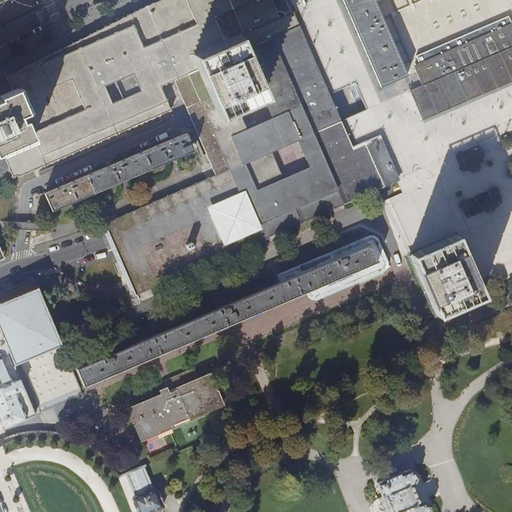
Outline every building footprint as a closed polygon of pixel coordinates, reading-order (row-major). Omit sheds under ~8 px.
[(12,91),(11,92),(32,139),(2,152),(8,165),(14,177),(18,175),(20,179),(169,115),(170,113),(161,90),(176,83),(175,79),(182,76),(199,69),(193,56),(196,54),(196,55),(237,37),(291,14),(298,11),(293,0),(170,0),(102,30),(7,77),(12,91)] [(511,0),(322,0),(317,3),(305,8),(301,9),(291,14),(237,37),(262,95),(272,118),(245,130),(235,107),(218,114),(215,108),(198,115),(191,118),(216,175),(199,183),(160,200),(105,223),(112,240),(131,285),(136,295),(189,271),(225,255),(265,238),(380,187),(385,197),(410,255),(454,236),(478,290),(511,276),(511,0)] [(196,55),(218,106),(215,108),(218,114),(235,107),(262,95),(237,37),(196,55)] [(199,69),(215,108),(218,106),(196,55),(196,54),(193,56),(199,69)] [(176,83),(184,100),(191,118),(198,115),(215,108),(199,69),(182,76),(175,79),(176,83)] [(0,153),(2,152),(32,139),(11,92),(0,96),(0,153)] [(186,133),(44,194),(52,213),(194,152),(186,133)] [(125,156),(145,148),(143,144),(123,151),(125,156)] [(410,255),(437,314),(480,294),(478,290),(454,236),(410,255)] [(75,369),(83,387),(310,290),(312,296),(313,296),(314,296),(385,267),(385,265),(374,238),(372,238),(326,257),(326,259),(327,262),(297,275),(295,271),(281,277),(283,281),(75,369)] [(0,421),(3,429),(36,416),(34,411),(44,406),(80,390),(32,279),(6,290),(0,292),(0,421)] [(126,408),(140,441),(173,427),(172,425),(189,417),(190,420),(225,405),(211,372),(198,377),(194,367),(170,378),(175,389),(169,391),(167,386),(159,390),(161,393),(126,408)] [(125,474),(135,497),(133,498),(134,502),(138,511),(152,511),(162,508),(163,507),(162,504),(163,503),(158,492),(157,492),(156,489),(154,489),(144,465),(125,474)] [(376,494),(384,511),(428,511),(430,510),(427,504),(421,501),(419,502),(412,486),(414,485),(416,478),(414,472),(407,469),(376,483),(372,484),(373,487),(376,494)]
